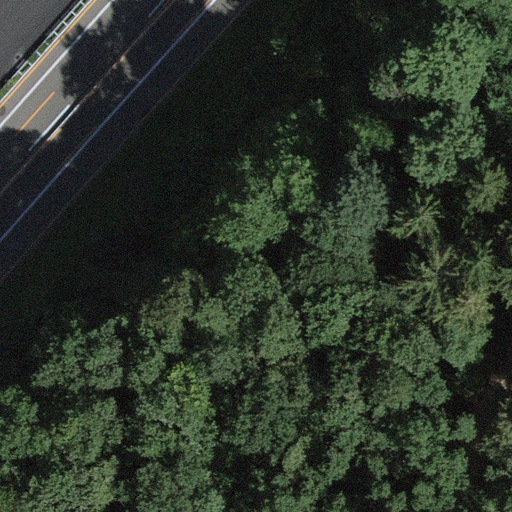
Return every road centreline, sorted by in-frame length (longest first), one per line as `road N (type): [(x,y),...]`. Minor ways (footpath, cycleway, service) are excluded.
road 1 (motorway): [(0,184),(164,0)]
road 2 (track): [(511,377),(432,511)]
